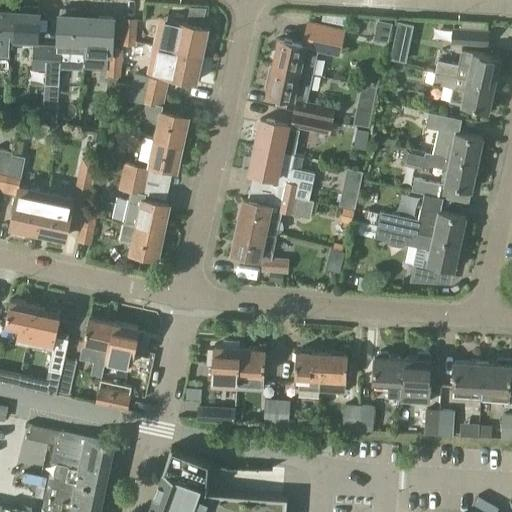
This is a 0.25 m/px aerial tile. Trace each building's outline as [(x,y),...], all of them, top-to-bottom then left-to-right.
[(0,52),(10,53),(11,38),(13,11),(1,10),(1,5),(0,4),(0,52)] [(13,11),(11,38),(38,40),(40,13),(38,13),(39,7),(24,6),(24,12),(13,11)] [(62,14),(60,14),(58,46),(47,45),(46,70),(45,84),(58,85),(60,53),(84,54),(87,15),(77,15),(77,9),(62,8),(62,14)] [(107,86),(115,86),(118,74),(121,74),(122,49),(112,49),(114,17),(87,15),(84,54),(109,56),(107,86)] [(123,42),(135,43),(136,40),(137,19),(124,18),(123,42)] [(161,20),(155,45),(175,49),(202,55),(208,28),(171,21),(161,20)] [(305,44),(279,38),(273,65),(311,73),(314,73),(319,49),(339,54),(344,31),(309,23),(305,44)] [(490,28),(462,27),(461,42),(489,44),(490,28)] [(47,45),(35,44),(34,69),(46,70),(47,45)] [(202,55),(175,49),(169,75),(197,81),(202,55)] [(462,50),(459,63),(438,59),(436,70),(458,75),(468,77),(496,83),(501,58),(473,52),(462,50)] [(273,65),(273,66),(270,65),(268,76),(271,77),(267,91),(296,97),(295,99),(299,100),(296,111),(321,117),(333,119),(335,109),(307,102),(314,73),(311,73),(273,65)] [(458,75),(436,70),(433,81),(454,86),(451,101),(490,110),(496,83),(468,77),(458,75)] [(135,72),(132,85),(141,87),(141,88),(165,93),(168,80),(135,72)] [(58,86),(45,85),(43,116),(56,117),(58,86)] [(155,123),(158,124),(156,136),(183,142),(189,116),(162,110),(165,93),(141,88),(141,87),(132,85),(130,98),(147,101),(146,105),(146,108),(147,112),(148,115),(150,118),(152,120),(155,123)] [(333,119),(321,117),(296,111),(293,123),(330,133),(333,119)] [(427,124),(441,127),(440,128),(456,131),(459,132),(462,118),(430,111),(427,124)] [(289,124),(261,118),(255,145),(293,154),(299,129),(289,127),(289,124)] [(52,122),(49,136),(57,138),(60,124),(52,122)] [(479,163),(484,137),(459,132),(456,131),(440,128),(435,154),(479,163)] [(150,163),(177,169),(183,142),(156,136),(150,163)] [(255,145),(249,171),(277,177),(277,179),(281,180),(278,191),(306,198),(310,198),(316,173),(290,167),(293,154),(255,145)] [(12,153),(13,149),(0,146),(0,190),(3,191),(12,153)] [(428,172),(429,164),(448,168),(445,183),(473,188),(476,173),(478,173),(480,164),(479,163),(435,154),(426,152),(426,153),(407,148),(403,163),(419,166),(419,169),(428,172)] [(25,155),(12,153),(3,191),(17,195),(16,197),(18,198),(12,225),(39,231),(47,191),(19,185),(25,155)] [(122,176),(147,181),(149,169),(125,163),(122,176)] [(119,188),(131,191),(144,193),(147,181),(122,176),(119,188)] [(412,189),(425,192),(438,195),(440,183),(415,177),(412,189)] [(64,237),(65,233),(67,225),(81,228),(83,215),(84,213),(85,209),(90,185),(78,182),(74,197),(47,191),(39,231),(64,237)] [(344,185),(340,203),(356,206),(360,189),(344,185)] [(143,198),(144,193),(131,191),(124,222),(164,230),(169,204),(143,198)] [(276,204),(294,209),(293,213),(311,218),(315,199),(310,198),(306,198),(278,191),(276,204)] [(381,210),(378,224),(400,229),(400,228),(461,242),(467,217),(441,211),(444,196),(438,195),(425,192),(420,218),(381,210)] [(271,204),(243,198),(237,224),(276,233),(277,232),(280,231),(282,228),(283,225),(282,221),(279,219),(281,213),(272,211),(270,208),(271,204)] [(91,242),(96,218),(83,215),(81,228),(78,239),(91,242)] [(360,220),(357,233),(386,239),(388,242),(392,244),(399,246),(403,245),(406,243),(430,248),(426,266),(415,264),(411,280),(440,282),(443,265),(458,268),(464,242),(461,242),(400,228),(400,229),(378,224),(360,220)] [(164,230),(124,222),(120,240),(133,242),(131,251),(158,257),(164,230)] [(237,224),(232,251),(263,258),(262,271),(287,272),(288,259),(271,258),(276,233),(237,224)] [(11,298),(5,324),(20,328),(18,337),(28,340),(29,340),(31,330),(30,330),(36,304),(11,298)] [(30,330),(31,330),(29,340),(28,340),(27,343),(53,349),(48,369),(61,372),(65,357),(69,338),(55,335),(58,324),(59,320),(61,309),(36,304),(30,330)] [(89,315),(80,357),(95,360),(92,372),(102,374),(114,321),(89,315)] [(129,321),(115,317),(104,367),(129,373),(137,338),(141,339),(143,330),(138,328),(138,326),(129,324),(129,321)] [(236,385),(239,346),(236,347),(236,341),(222,341),(223,345),(216,345),(217,350),(213,349),(211,362),(214,362),(213,384),(236,385)] [(264,375),(266,348),(240,347),(238,373),(238,385),(263,387),(264,375)] [(298,351),(296,377),(300,377),(299,389),(321,390),(323,352),(298,351)] [(346,392),(348,353),(323,352),(321,390),(346,392)] [(401,399),(401,398),(402,394),(402,383),(404,357),(390,357),(388,353),(379,352),(377,356),(376,356),(374,381),(390,382),(389,398),(401,399)] [(65,357),(61,372),(57,390),(69,393),(70,393),(72,393),(73,389),(70,388),(77,360),(65,357)] [(413,399),(414,394),(430,395),(431,385),(432,359),(404,357),(402,383),(402,394),(401,398),(413,399)] [(511,359),(511,358),(499,357),(496,363),(483,362),(482,389),(481,399),(481,400),(510,402),(511,390),(511,369),(511,359)] [(482,389),(483,362),(456,360),(453,397),(481,399),(482,389)] [(13,370),(10,382),(18,384),(21,372),(13,370)] [(21,372),(18,384),(29,386),(32,374),(21,372)] [(130,394),(99,387),(96,401),(127,408),(130,394)] [(266,399),(265,423),(277,424),(278,400),(266,399)] [(278,400),(277,424),(289,425),(290,401),(278,400)] [(359,429),(360,405),(346,404),(344,428),(359,429)] [(360,405),(359,429),(373,429),(374,406),(360,405)] [(199,406),(198,418),(222,420),(223,408),(199,406)] [(440,433),(441,410),(427,409),(425,432),(440,433)] [(441,410),(440,433),(453,434),(455,411),(441,410)] [(104,488),(114,442),(59,430),(32,424),(29,436),(56,442),(52,461),(79,467),(76,482),(75,483),(104,489),(104,488)] [(317,441),(316,451),(332,453),(333,442),(317,441)] [(148,511),(286,511),(288,496),(208,490),(211,460),(172,446),(148,511)] [(76,482),(49,476),(45,491),(44,496),(42,506),(46,511),(98,511),(104,489),(75,483),(76,482)]
